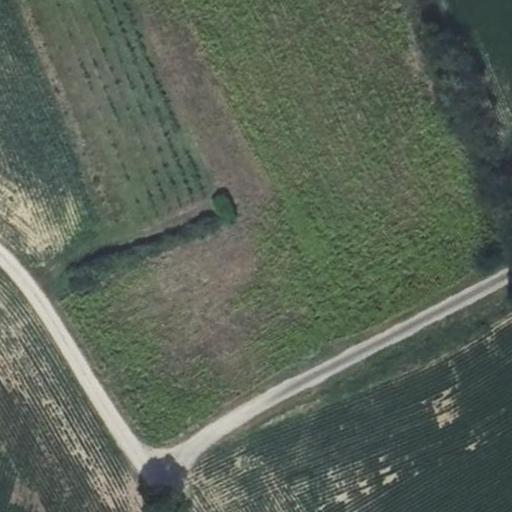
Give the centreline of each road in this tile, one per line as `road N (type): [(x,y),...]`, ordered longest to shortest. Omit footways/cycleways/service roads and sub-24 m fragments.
road 1 (unclassified): [(511,273),(150,476)]
road 2 (unclassified): [(0,259),(20,276),(150,476)]
